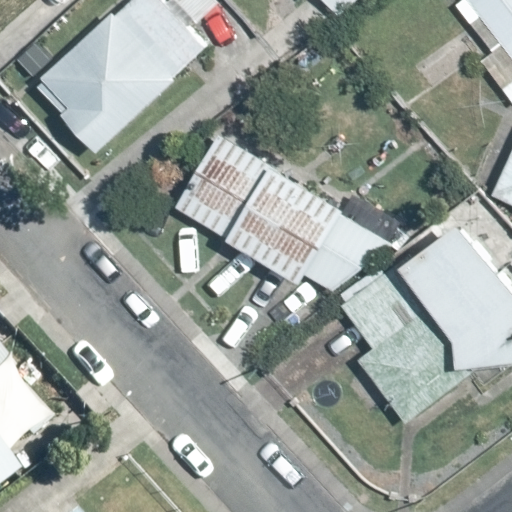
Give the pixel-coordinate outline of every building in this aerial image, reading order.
[(21,64),(38,82),(98,148),(211,44),(196,28),(225,1),(223,0),(127,0),(63,59),(46,41),(21,64)] [(317,0),(334,18),(353,0),(317,0)] [(511,0),(458,0),(446,10),(511,99),(511,0)] [(227,134),(185,206),(335,295),(394,244),(347,214),(351,207),(227,134)] [(511,160),(496,189),(511,197),(511,160)] [(372,286),(360,273),(335,295),(375,340),(346,366),(368,394),(381,383),(413,422),(480,368),(511,363),(511,269),(458,209),(372,286)] [(0,479),(17,466),(0,443),(0,479)]
